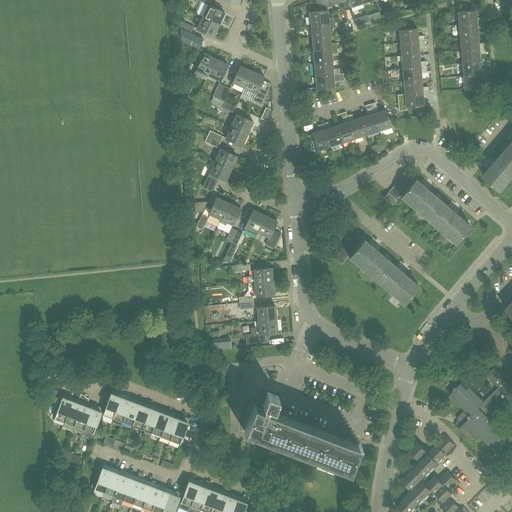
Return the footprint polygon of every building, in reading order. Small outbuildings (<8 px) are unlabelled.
[(317,6),(319,10),(326,10),(322,0),(315,0),(316,1),(317,6)] [(328,0),(322,0),(326,10),(328,10),(327,7),(331,6),(328,0)] [(208,4),(202,16),(219,24),(225,12),(208,4)] [(326,10),(319,10),(310,11),(311,24),(335,22),(334,17),(328,17),(328,10),(326,10)] [(475,10),(457,11),(459,24),(483,22),(482,17),(476,17),(475,10)] [(213,36),(219,24),(202,16),(196,28),(213,36)] [(295,17),(296,25),(303,25),(303,20),(300,17),(295,17)] [(181,21),(178,27),(191,33),(194,27),(181,21)] [(311,24),(312,37),(330,36),(329,28),(335,28),(335,22),(311,24)] [(459,24),(460,37),(478,36),(477,28),(483,28),(483,22),(459,24)] [(417,28),(399,29),(400,43),(424,41),(424,35),(418,36),(417,28)] [(312,37),(313,50),(337,48),(337,42),(330,43),(330,36),(312,37)] [(460,37),(461,50),(485,48),(484,42),(478,43),(478,36),(460,37)] [(400,43),(401,55),(419,54),(419,46),(425,46),(424,41),(400,43)] [(313,50),(314,63),(332,61),(331,54),(338,53),(337,48),(313,50)] [(461,50),(462,63),(480,61),(479,54),(485,53),(485,48),(461,50)] [(196,70),(208,75),(216,58),(204,53),(196,70)] [(401,55),(402,68),(426,66),(426,61),(420,61),(419,54),(401,55)] [(208,75),(220,81),(228,64),(216,58),(208,75)] [(314,63),(315,75),(339,73),(339,68),(333,68),(332,61),(314,63)] [(462,63),(463,75),(487,73),(487,68),(481,69),(480,61),(462,63)] [(232,82),(244,88),(252,71),(240,65),(232,82)] [(402,68),(403,81),(421,79),(421,72),(427,71),(426,66),(402,68)] [(189,85),(195,72),(189,69),(183,83),(189,85)] [(264,76),(252,71),(244,88),(256,93),(253,100),(261,104),(268,91),(259,87),(264,76)] [(316,89),(334,87),(334,79),(340,79),(339,73),(315,75),(316,89)] [(464,89),(482,87),(481,79),(488,79),(487,73),(463,75),(464,89)] [(422,87),(421,79),(403,81),(400,82),(401,94),(405,94),(404,94),(429,92),(428,86),(422,87)] [(218,83),(212,96),(218,99),(224,85),(218,83)] [(230,88),(224,85),(218,99),(221,100),(224,101),(230,88)] [(317,95),(316,87),(302,88),(303,96),(317,95)] [(406,107),(423,105),(423,98),(429,97),(429,92),(404,94),(405,94),(406,107)] [(234,113),(237,107),(224,101),(221,100),(218,106),(234,113)] [(386,109),(378,112),(376,106),(371,107),(379,130),(391,127),(386,109)] [(368,115),(361,117),(366,134),(379,130),(371,107),(366,109),(368,115)] [(236,113),(236,114),(231,125),(248,133),(253,121),(236,113)] [(361,117),(354,119),(352,114),(347,115),(354,138),(366,134),(361,117)] [(344,123),(337,125),(342,142),(354,138),(347,115),(342,117),(344,123)] [(337,125),(330,127),(328,121),(323,123),(330,146),(342,142),(337,125)] [(312,157),(315,157),(320,156),(318,149),(330,146),(323,123),(317,125),(319,131),(312,133),(314,140),(310,141),(312,157)] [(231,125),(225,137),(225,138),(242,146),(248,133),(231,125)] [(223,136),(210,130),(207,136),(220,142),(223,136)] [(205,141),(218,148),(220,142),(207,136),(205,141)] [(220,148),(215,160),(231,168),(237,156),(220,148)] [(511,152),(507,148),(490,168),(483,176),(501,191),(511,177),(511,152)] [(226,180),(231,168),(215,160),(209,173),(226,180)] [(413,181),(404,173),(400,178),(409,185),(413,181)] [(400,178),(396,182),(405,190),(409,185),(400,178)] [(415,178),(413,181),(409,185),(405,190),(401,194),(400,196),(428,220),(443,202),(415,178)] [(202,187),(211,191),(214,185),(205,181),(202,187)] [(396,182),(392,187),(401,194),(405,190),(396,182)] [(397,199),(400,196),(401,194),(392,187),(388,191),(397,199)] [(392,204),(397,199),(388,191),(384,197),(392,204)] [(208,214),(220,219),(228,202),(216,197),(208,214)] [(227,222),(232,225),(233,225),(241,208),(228,202),(220,219),(219,222),(226,225),(227,222)] [(471,226),(456,212),(443,202),(428,220),(456,243),(471,226)] [(244,229),(255,235),(265,215),(253,209),(244,229)] [(208,216),(202,213),(196,227),(202,229),(208,216)] [(277,221),(265,215),(255,235),(256,235),(257,232),(269,237),(265,244),(274,248),(280,235),(272,232),(277,221)] [(237,230),(231,227),(225,240),(231,243),(237,230)] [(236,245),(242,232),(237,230),(231,243),(236,245)] [(352,234),(348,239),(357,246),(361,241),(352,234)] [(363,238),(361,241),(357,246),(353,251),(349,255),(348,256),(376,280),(391,262),(363,238)] [(348,239),(344,243),(353,251),(357,246),(348,239)] [(344,243),(340,248),(349,255),(353,251),(344,243)] [(345,260),(348,256),(349,255),(340,248),(336,252),(345,260)] [(341,264),(345,260),(336,252),(332,257),(341,264)] [(419,286),(391,262),(376,280),(404,304),(419,286)] [(250,263),(236,264),(230,265),(230,271),(251,270),(250,263)] [(253,269),(254,275),(247,276),(247,283),(273,280),(272,267),(253,269)] [(274,294),(273,280),(247,283),(255,282),(256,296),(274,294)] [(257,307),(258,320),(276,319),(275,305),(257,307)] [(265,342),(264,333),(277,332),(276,319),(258,320),(258,327),(251,328),(251,334),(245,334),(246,344),(265,342)] [(219,338),(206,339),(207,351),(220,349),(219,338)] [(483,373),(492,364),(493,363),(487,357),(478,367),(483,373)] [(511,384),(495,367),(487,375),(498,387),(485,401),(470,386),(467,389),(465,387),(462,390),(458,386),(455,386),(453,388),(453,391),(450,394),(465,410),(457,418),(463,424),(459,428),(459,430),(462,433),(465,433),(471,427),(489,445),(492,443),(493,444),(496,441),(501,445),(504,445),(506,443),(505,441),(509,437),(494,422),(502,414),(509,413),(511,410),(511,384)] [(248,412),(251,413),(244,431),(349,471),(360,444),(267,409),(268,405),(274,408),(278,395),(270,392),(271,390),(260,385),(258,391),(266,393),(262,403),(263,404),(262,407),(252,403),(248,412)] [(103,414),(113,418),(121,397),(116,395),(117,391),(112,390),(103,414)] [(72,401),(67,399),(69,395),(63,393),(54,418),(64,422),(72,401)] [(64,422),(74,425),(85,395),(81,394),(77,403),(72,401),(64,422)] [(85,395),(74,425),(83,429),(91,408),(86,406),(89,398),(85,397),(85,396),(85,395)] [(113,418),(123,422),(132,397),(127,395),(126,399),(121,397),(113,418)] [(123,422),(132,425),(140,404),(135,402),(136,399),(132,397),(123,422)] [(132,425),(142,429),(151,404),(146,402),(145,406),(140,404),(132,425)] [(150,436),(151,432),(159,412),(154,410),(155,406),(151,404),(142,429),(145,430),(144,434),(150,436)] [(91,438),(103,408),(98,406),(96,410),(91,408),(83,429),(82,432),(84,433),(83,435),(91,438)] [(151,432),(161,436),(170,411),(165,410),(164,413),(159,412),(151,432)] [(161,436),(170,440),(178,419),(173,417),(175,413),(170,411),(161,436)] [(180,443),(189,419),(184,417),(183,421),(178,419),(170,440),(180,443)] [(446,435),(429,453),(412,470),(411,468),(402,477),(413,487),(442,457),(455,444),(446,435)] [(105,438),(103,444),(112,447),(114,441),(105,438)] [(405,463),(409,466),(417,458),(419,460),(427,451),(419,442),(405,455),(409,459),(405,463)] [(123,450),(131,453),(133,447),(125,444),(123,450)] [(74,454),(71,463),(79,466),(82,457),(74,454)] [(104,463),(94,488),(104,492),(112,471),(107,469),(109,465),(104,463)] [(104,492),(114,496),(123,471),(119,469),(117,473),(112,471),(104,492)] [(114,496),(123,499),(131,478),(126,476),(128,473),(123,471),(114,496)] [(435,475),(427,484),(423,480),(406,497),(405,495),(396,505),(401,510),(399,511),(409,511),(431,489),(444,502),(453,492),(449,488),(457,480),(448,471),(440,479),(435,475)] [(123,499),(133,503),(142,478),(138,476),(136,480),(131,478),(123,499)] [(188,511),(196,490),(197,491),(199,485),(194,483),(195,479),(190,477),(178,507),(188,511)] [(133,503),(142,506),(150,485),(146,484),(147,480),(142,478),(133,503)] [(199,485),(197,491),(196,490),(188,511),(190,511),(198,511),(200,509),(209,485),(205,483),(204,487),(199,485)] [(142,506),(152,510),(161,485),(157,484),(155,487),(150,485),(142,506)] [(152,510),(157,511),(162,511),(169,493),(165,491),(166,487),(161,485),(152,510)] [(200,509),(207,511),(209,511),(217,492),(213,490),(214,486),(209,485),(200,509)] [(223,494),(217,492),(209,511),(220,511),(228,492),(230,488),(225,487),(223,494)] [(173,511),(181,493),(176,491),(175,495),(169,493),(162,511),(173,511)] [(231,511),(237,499),(232,497),(233,494),(228,492),(220,511),(231,511)] [(243,511),(249,496),(244,494),(242,501),(237,499),(231,511),(243,511)] [(469,511),(464,507),(462,509),(451,498),(442,507),(447,511),(469,511)]
